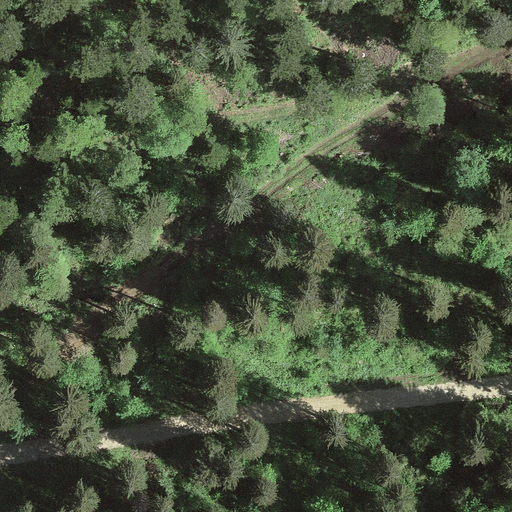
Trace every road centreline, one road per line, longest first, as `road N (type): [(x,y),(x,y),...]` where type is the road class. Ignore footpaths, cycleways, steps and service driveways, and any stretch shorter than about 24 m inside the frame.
road 1 (track): [(0,406),(87,331),(347,138),(511,44)]
road 2 (track): [(511,384),(0,459)]
road 3 (track): [(0,176),(152,128),(473,63)]
